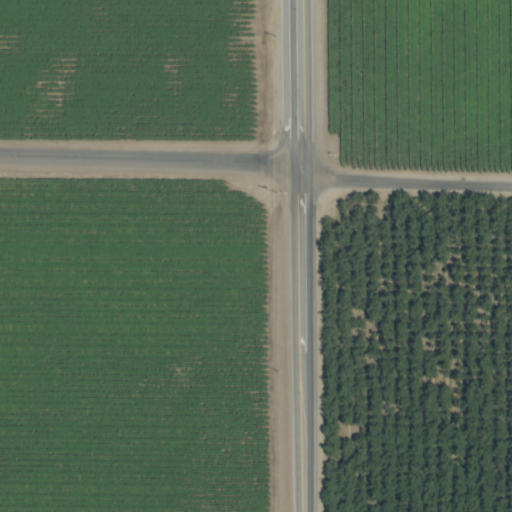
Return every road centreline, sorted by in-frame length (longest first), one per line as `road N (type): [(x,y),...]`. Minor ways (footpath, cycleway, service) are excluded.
road 1 (secondary): [(296,0),(302,511)]
road 2 (residential): [(0,161),(297,168)]
